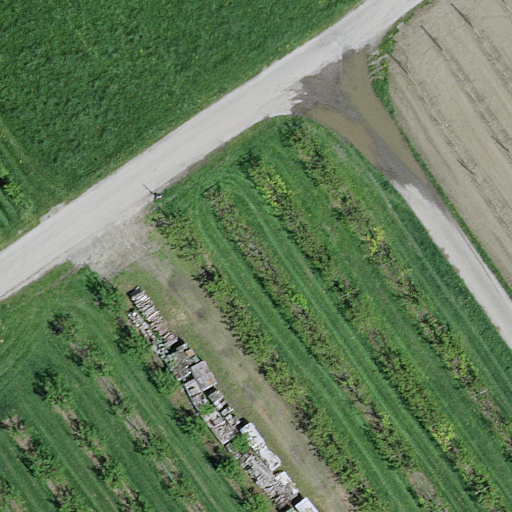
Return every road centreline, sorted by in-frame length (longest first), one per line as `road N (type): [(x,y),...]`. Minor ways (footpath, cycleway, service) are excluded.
road 1 (track): [(313,61),(511,342)]
road 2 (unclassified): [(148,173),(402,0)]
road 3 (residential): [(0,275),(148,173)]
